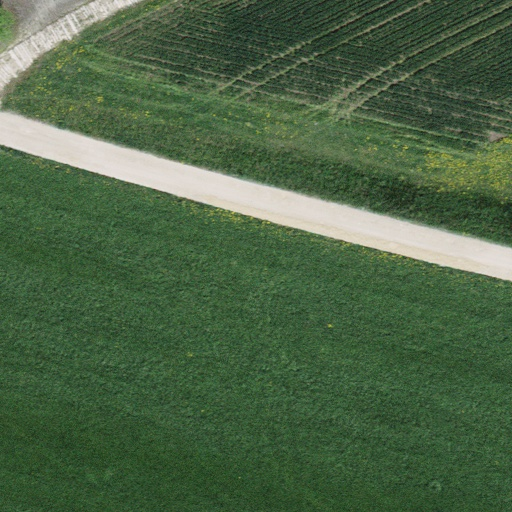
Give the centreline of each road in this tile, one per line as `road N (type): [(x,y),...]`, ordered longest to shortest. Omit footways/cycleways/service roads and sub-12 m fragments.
road 1 (track): [(0,128),(511,264)]
road 2 (track): [(0,79),(141,0)]
